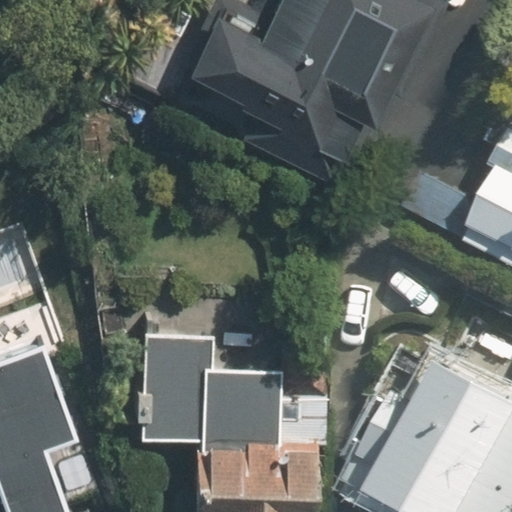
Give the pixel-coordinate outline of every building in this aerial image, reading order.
[(214,0),(183,67),(343,142),(358,108),(380,118),(435,0),(265,0),(257,18),(218,0),(214,0)] [(511,147),(476,223),(511,239),(511,147)] [(325,511),(328,379),(279,378),(280,350),(215,349),(215,321),(141,320),(139,426),(193,427),(191,509),(325,511)] [(83,511),(51,429),(73,420),(37,328),(0,342),(0,511),(83,511)] [(511,511),(511,383),(454,354),(442,379),(406,361),(352,469),(420,503),(415,511),(511,511)]
